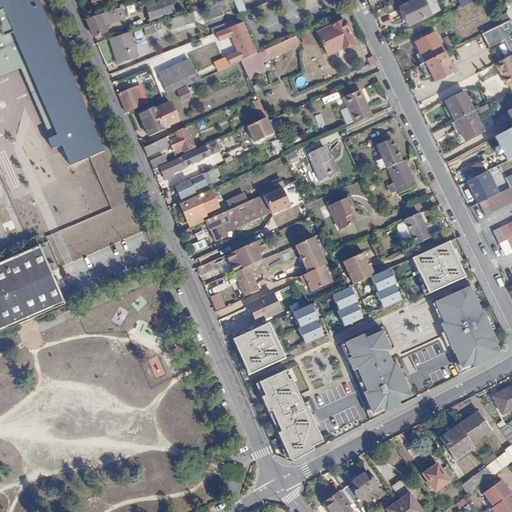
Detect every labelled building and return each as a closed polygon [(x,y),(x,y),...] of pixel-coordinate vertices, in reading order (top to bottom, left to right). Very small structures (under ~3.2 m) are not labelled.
[(113,174),(97,182),(60,103),(78,95),(44,18),(42,18),(34,3),(24,0),(0,0),(0,35),(4,37),(28,93),(30,92),(40,114),(43,113),(51,132),(9,151),(27,191),(70,172),(78,190),(75,191),(85,213),(83,214),(98,247),(138,229),(113,174)] [(422,0),(414,0),(399,8),(408,26),(430,15),(422,0)] [(471,0),(457,0),(462,8),(473,2),(471,0)] [(117,7),(85,18),(91,33),(102,29),(100,24),(120,16),(117,7)] [(176,7),(149,12),(151,19),(177,14),(176,7)] [(188,23),(185,14),(163,21),(166,30),(188,23)] [(342,20),(317,32),(329,56),(354,44),(342,20)] [(251,56),(260,51),(246,21),(241,23),(219,32),(224,41),(235,36),(235,34),(239,32),(251,56)] [(511,25),(511,23),(484,37),(490,50),(504,43),(510,54),(511,53),(511,25)] [(155,26),(145,28),(146,35),(156,34),(155,26)] [(131,32),(109,38),(116,59),(137,53),(131,32)] [(302,35),(305,47),(313,44),(309,33),(302,35)] [(414,42),(423,61),(443,51),(434,33),(414,42)] [(295,35),(264,49),(268,58),(299,44),(295,35)] [(461,42),(449,48),(456,61),(468,55),(461,42)] [(244,59),(242,60),(244,66),(263,57),(260,51),(251,56),(244,59)] [(443,51),(423,61),(434,81),(453,71),(443,51)] [(229,58),(232,64),(242,60),(244,59),(241,52),(229,58)] [(511,82),(511,53),(510,54),(497,61),(502,70),(504,69),(511,83),(511,82)] [(181,63),(158,74),(164,88),(187,78),(181,63)] [(482,78),(497,73),(495,67),(480,71),(482,78)] [(134,87),(118,94),(126,113),(142,106),(134,87)] [(373,114),(362,88),(345,96),(357,122),(373,114)] [(187,90),(179,94),(182,102),(191,98),(187,90)] [(445,101),(455,121),(474,111),(463,92),(445,101)] [(503,108),(511,105),(511,98),(501,102),(503,108)] [(260,99),(254,102),(260,117),(267,115),(260,99)] [(152,108),(136,116),(147,139),(163,132),(162,129),(178,121),(169,103),(153,111),(152,108)] [(474,111),(455,121),(465,140),(483,130),(474,111)] [(265,121),(247,128),(254,146),(272,138),(265,121)] [(166,135),(142,146),(146,155),(170,145),(172,150),(181,147),(183,151),(193,147),(184,129),(175,133),(177,137),(169,141),(166,135)] [(509,165),(511,163),(511,131),(496,139),(509,165)] [(377,144),(388,167),(403,160),(393,136),(377,144)] [(279,140),(272,143),(276,154),(283,151),(279,140)] [(324,144),(306,153),(319,182),(338,173),(324,144)] [(235,157),(244,155),(241,147),(232,150),(235,157)] [(191,153),(160,168),(164,177),(195,163),(191,153)] [(298,153),(287,157),(290,165),(301,161),(298,153)] [(160,157),(149,162),(152,169),(163,164),(160,157)] [(463,171),(468,181),(488,172),(497,167),(492,157),(463,171)] [(403,160),(388,167),(400,192),(417,183),(405,159),(403,160)] [(493,170),(497,182),(505,180),(501,168),(493,170)] [(488,172),(468,181),(476,199),(496,189),(488,172)] [(0,209),(11,205),(0,175),(0,209)] [(210,185),(206,175),(175,188),(180,199),(194,193),(193,192),(210,185)] [(511,185),(509,187),(478,203),(485,215),(511,201),(511,185)] [(280,191),(204,221),(213,242),(226,237),(225,234),(288,209),(280,191)] [(210,192),(179,204),(189,224),(219,212),(210,192)] [(350,195),(330,204),(340,229),(357,222),(350,206),(354,205),(350,195)] [(12,206),(16,218),(35,212),(31,199),(12,206)] [(405,220),(398,223),(397,227),(402,238),(405,239),(412,236),(416,243),(431,236),(419,211),(404,219),(405,220)] [(511,221),(492,231),(504,256),(511,252),(511,221)] [(0,253),(37,240),(32,225),(0,236),(0,253)] [(325,265),(313,237),(297,244),(309,273),(323,266),(325,265)] [(414,253),(430,287),(467,272),(450,237),(414,253)] [(196,252),(209,247),(206,240),(193,245),(196,252)] [(259,240),(228,254),(232,265),(230,266),(233,274),(249,267),(253,265),(250,258),(264,251),(259,240)] [(0,332),(65,304),(39,246),(0,263),(0,332)] [(374,271),(364,248),(343,257),(354,280),(374,271)] [(372,273),(379,287),(395,281),(397,280),(389,265),(372,273)] [(309,273),(301,276),(304,282),(307,281),(313,291),(331,283),(323,266),(309,273)] [(259,292),(249,267),(233,274),(244,299),(259,292)] [(379,287),(377,288),(384,304),(401,296),(395,281),(379,287)] [(481,306),(472,282),(436,297),(446,318),(442,320),(463,363),(475,358),(476,362),(502,349),(498,340),(500,339),(484,305),(481,306)] [(358,299),(351,284),(332,292),(339,306),(356,300),(358,299)] [(272,294),(248,305),(256,322),(280,311),(272,294)] [(225,308),(219,295),(211,298),(217,312),(225,308)] [(363,314),(356,300),(339,306),(337,307),(345,322),(363,314)] [(301,324),(317,318),(319,316),(312,302),(294,310),(301,324)] [(301,324),(298,325),(306,340),(324,332),(317,318),(301,324)] [(235,335),(251,369),(286,354),(270,320),(235,335)] [(367,332),(365,330),(346,338),(352,353),(349,355),(354,365),(358,364),(368,387),(363,389),(375,411),(386,405),(387,408),(402,402),(399,398),(413,391),(397,355),(393,357),(389,345),(392,344),(383,325),(367,332)] [(288,375),(284,366),(260,378),(266,391),(262,393),(269,408),(272,405),(282,427),(279,430),(292,457),(315,446),(313,442),(323,438),(323,436),(307,402),(304,403),(292,373),(288,375)] [(511,390),(495,399),(503,415),(511,411),(511,390)] [(477,411),(458,425),(471,443),(490,429),(477,411)] [(511,432),(506,424),(500,429),(511,445),(511,432)] [(471,443),(458,425),(439,439),(455,461),(474,447),(471,443)] [(436,464),(422,473),(435,491),(449,482),(436,464)] [(487,465),(461,485),(467,494),(494,474),(487,465)] [(364,473),(341,489),(351,503),(374,488),(364,473)] [(413,491),(404,478),(390,487),(399,500),(386,510),(387,511),(420,511),(408,495),(413,491)] [(501,480),(482,493),(491,507),(511,494),(501,480)] [(341,489),(320,504),(325,511),(348,511),(345,507),(351,503),(341,489)] [(511,511),(511,496),(511,494),(491,507),(494,511),(511,511)] [(461,510),(468,504),(464,498),(456,504),(461,510)]
